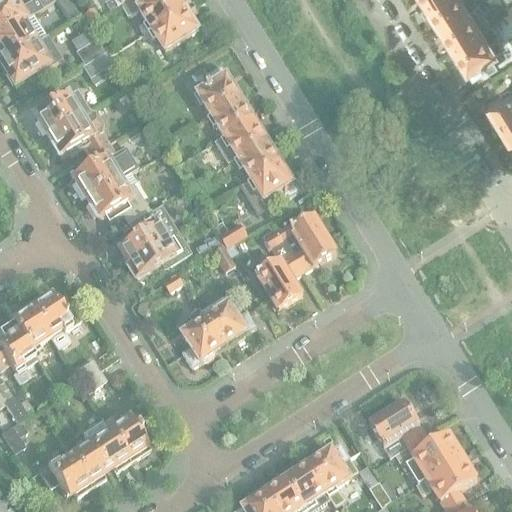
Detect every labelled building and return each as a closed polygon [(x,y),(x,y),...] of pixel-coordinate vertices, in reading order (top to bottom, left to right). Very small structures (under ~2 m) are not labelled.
[(0,38),(27,22),(34,18),(44,13),(38,3),(35,5),(34,3),(20,11),(12,0),(8,0),(0,5),(0,38)] [(57,5),(54,0),(36,0),(38,3),(44,13),(57,5)] [(121,7),(131,0),(114,0),(106,6),(112,15),(122,9),(121,7)] [(150,34),(193,8),(188,0),(187,0),(181,4),(177,0),(131,0),(121,7),(122,9),(130,22),(139,16),(145,26),(139,30),(144,38),(150,34)] [(440,29),(479,5),(475,0),(439,0),(427,8),(428,9),(428,13),(431,18),(434,20),(440,29)] [(453,50),(491,27),(490,27),(491,26),(479,7),(479,5),(440,29),(441,31),(441,34),(445,40),(448,41),(453,50)] [(199,35),(191,21),(198,16),(193,8),(150,34),(164,56),(199,35)] [(101,21),(94,11),(85,17),(91,27),(101,21)] [(0,62),(3,68),(49,40),(48,39),(46,40),(34,18),(27,22),(0,38),(0,62)] [(490,58),(504,49),(498,39),(498,35),(494,29),(491,27),(453,50),(454,52),(454,55),(458,61),(461,63),(472,81),(487,72),(484,67),(493,62),(490,58)] [(40,79),(63,64),(49,40),(3,68),(9,77),(7,78),(13,89),(15,88),(17,90),(39,77),(40,79)] [(105,56),(97,43),(77,55),(85,68),(105,56)] [(91,82),(113,68),(106,55),(105,56),(85,68),(84,70),(91,82)] [(240,97),(236,91),(233,89),(221,71),(207,80),(212,89),(197,98),(211,121),(241,102),(240,100),(240,97)] [(136,99),(155,87),(147,76),(126,89),(133,101),(136,99)] [(162,99),(155,88),(155,87),(136,99),(144,111),(162,99)] [(511,140),(511,91),(488,106),(510,142),(511,140)] [(48,141),(91,114),(78,94),(68,101),(63,103),(36,121),(48,141)] [(474,95),(464,101),(470,111),(480,105),(474,95)] [(254,123),(253,121),(253,118),(249,112),(246,111),(241,102),(211,121),(223,142),(254,123)] [(141,113),(133,117),(140,129),(147,124),(141,113)] [(110,147),(103,136),(105,130),(96,116),(91,114),(48,141),(61,162),(82,149),(89,160),(110,147)] [(199,132),(209,126),(206,121),(196,128),(199,132)] [(267,144),(266,143),(266,139),(262,133),(259,132),(254,123),(223,142),(214,146),(227,168),(233,164),(233,165),(236,164),(267,144)] [(280,166),(279,164),(279,161),(276,155),(272,153),(267,144),(236,164),(249,186),(280,166)] [(122,183),(131,177),(139,172),(126,151),(116,157),(110,147),(89,160),(95,170),(74,183),(87,204),(122,183)] [(225,175),(235,169),(233,165),(233,164),(227,168),(223,171),(225,175)] [(299,197),(292,185),(292,182),(289,176),(286,175),(280,166),(249,186),(236,193),(238,196),(248,191),(251,196),(256,194),(264,208),(281,198),(285,205),(299,197)] [(151,215),(136,190),(138,188),(131,177),(122,183),(87,204),(100,225),(112,217),(116,223),(123,219),(129,228),(130,227),(151,215)] [(161,209),(151,215),(130,227),(136,237),(132,240),(135,245),(120,255),(129,269),(168,244),(178,238),(161,209)] [(337,257),(314,221),(292,236),(287,229),(278,235),(302,278),(337,257)] [(234,249),(248,240),(240,228),(220,241),(227,251),(226,252),(227,254),(234,249)] [(302,278),(278,235),(276,233),(264,241),(265,243),(279,266),(259,279),(279,314),(277,315),(278,317),(303,301),(292,284),(302,278)] [(192,258),(179,237),(168,244),(129,269),(130,271),(129,272),(137,284),(162,269),(166,275),(192,258)] [(213,259),(225,251),(218,239),(197,254),(204,265),(213,259)] [(232,262),(227,254),(226,252),(225,251),(213,259),(225,277),(238,270),(232,262)] [(185,288),(179,280),(178,278),(164,287),(170,297),(185,288)] [(79,327),(71,315),(63,320),(52,302),(46,306),(42,299),(28,309),(50,342),(59,336),(61,339),(71,332),(79,327)] [(257,331),(244,309),(235,314),(231,308),(232,307),(229,303),(226,301),(222,301),(201,314),(207,323),(224,352),(234,346),(238,346),(244,342),(245,339),(257,331)] [(50,342),(28,309),(13,318),(18,325),(13,328),(31,358),(37,354),(36,352),(50,342)] [(224,352),(207,323),(206,324),(199,314),(189,320),(195,330),(183,339),(191,353),(183,358),(192,373),(204,365),(207,366),(213,362),(214,359),(224,352)] [(35,364),(31,358),(13,328),(0,336),(0,341),(2,344),(0,345),(0,371),(8,367),(15,377),(13,378),(19,388),(31,380),(25,372),(36,365),(35,364)] [(98,375),(92,365),(90,366),(87,361),(80,366),(83,371),(73,377),(80,387),(98,375)] [(85,399),(105,386),(98,375),(80,387),(73,391),(78,400),(83,397),(85,399)] [(20,407),(16,400),(14,401),(4,386),(0,388),(0,400),(5,409),(17,428),(20,427),(29,421),(27,417),(33,413),(26,403),(20,407)] [(427,442),(406,407),(370,430),(390,463),(395,459),(396,461),(427,442)] [(150,455),(128,421),(116,429),(111,421),(103,426),(129,468),(150,455)] [(129,468),(103,426),(101,424),(82,437),(87,446),(106,474),(111,471),(115,477),(129,468)] [(18,442),(26,437),(20,427),(17,428),(0,439),(13,457),(24,450),(18,442)] [(426,485),(463,462),(449,439),(432,450),(427,442),(396,461),(400,467),(410,461),(425,485),(426,485)] [(106,474),(87,446),(68,458),(90,493),(105,484),(100,478),(106,474)] [(359,477),(341,448),(328,457),(324,457),(318,460),(318,463),(309,469),(327,499),(351,483),(359,477)] [(90,493),(68,458),(56,466),(55,464),(38,476),(50,494),(58,488),(66,500),(71,496),(76,503),(90,493)] [(460,495),(477,485),(463,462),(426,485),(425,485),(417,490),(422,500),(431,494),(442,511),(452,511),(465,504),(460,495)] [(306,511),(327,499),(309,469),(307,471),(303,470),(297,474),(296,477),(287,483),(305,511),(306,511)] [(305,511),(287,483),(278,489),(275,489),(269,493),(268,496),(265,497),(275,511),(305,511)] [(392,505),(380,487),(370,493),(381,511),(384,511),(386,511),(392,505)] [(275,511),(265,497),(257,503),(254,502),(248,506),(247,510),(242,511),(275,511)]
